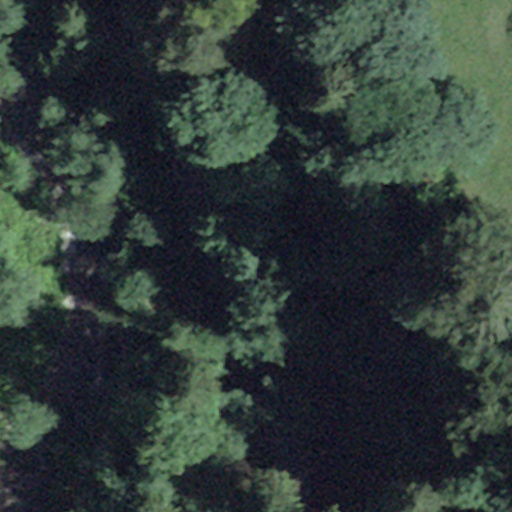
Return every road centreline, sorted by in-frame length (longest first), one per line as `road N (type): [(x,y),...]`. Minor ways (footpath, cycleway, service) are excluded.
road 1 (unclassified): [(305,511),(297,462),(129,0)]
road 2 (track): [(297,462),(323,384),(274,0)]
